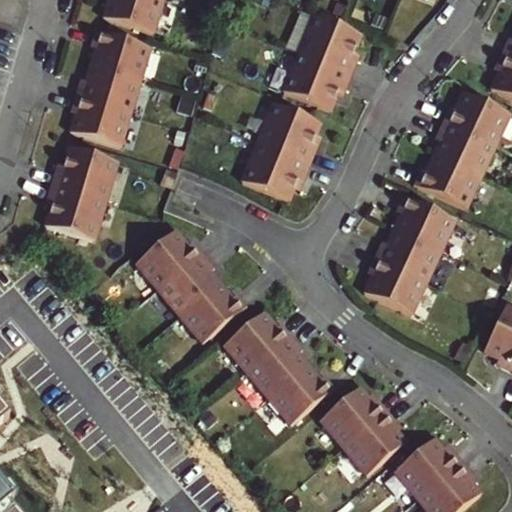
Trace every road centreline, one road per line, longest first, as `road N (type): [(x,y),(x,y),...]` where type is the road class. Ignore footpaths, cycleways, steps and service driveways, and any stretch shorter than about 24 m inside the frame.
road 1 (residential): [(472,0),(391,104),(354,185),(299,262)]
road 2 (residential): [(299,262),(362,333),(452,387),(511,442)]
road 3 (residential): [(50,0),(0,166)]
